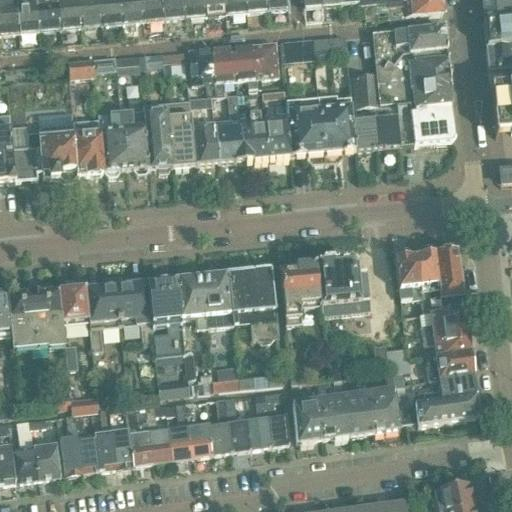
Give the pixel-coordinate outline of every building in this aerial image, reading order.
[(76,0),(56,2),(59,36),(79,34),(76,0)] [(97,0),(76,0),(79,34),(100,32),(97,0)] [(117,0),(97,0),(100,32),(121,30),(117,0)] [(139,0),(117,0),(121,30),(142,28),(139,0)] [(159,0),(139,0),(142,28),(162,26),(159,0)] [(180,0),(159,0),(162,26),(183,24),(180,0)] [(201,0),(180,0),(183,24),(204,23),(201,0)] [(222,0),(201,0),(204,23),(224,21),(222,0)] [(243,0),(222,0),(224,21),(245,19),(243,0)] [(264,0),(243,0),(245,19),(266,17),(264,0)] [(285,0),(264,0),(266,17),(287,15),(285,0)] [(300,0),(302,14),(320,12),(318,0),(300,0)] [(318,0),(320,12),(338,10),(337,0),(318,0)] [(337,0),(338,10),(356,8),(355,0),(337,0)] [(362,11),(374,10),(386,9),(439,4),(439,1),(438,0),(355,0),(356,8),(356,11),(362,11)] [(56,2),(35,4),(38,38),(59,36),(56,2)] [(479,6),(482,31),(511,28),(511,2),(482,5),(479,6)] [(35,4),(14,6),(17,40),(38,38),(35,4)] [(439,4),(386,9),(388,25),(441,20),(441,18),(440,18),(439,5),(439,4)] [(14,6),(0,7),(0,41),(17,40),(14,6)] [(374,10),(362,11),(364,27),(376,26),(374,10)] [(511,28),(482,31),(484,52),(511,49),(511,28)] [(371,40),(373,64),(444,57),(445,57),(445,51),(444,51),(442,32),(371,40)] [(329,63),(329,57),(328,44),(311,45),(313,64),(329,63)] [(310,46),(279,49),(280,62),(312,59),(310,46)] [(511,49),(484,52),(485,53),(487,77),(511,73),(511,49)] [(274,50),(252,52),(256,94),(260,94),(259,85),(277,84),(274,50)] [(252,52),(230,54),(234,88),(251,86),(252,95),(256,94),(252,52)] [(230,54),(209,56),(214,103),(228,101),(228,97),(222,97),(221,89),(234,88),(230,54)] [(203,91),(205,104),(210,103),(214,103),(209,56),(187,58),(190,92),(203,91)] [(384,113),(394,112),(408,110),(409,116),(450,113),(444,57),(373,64),(379,114),(384,113)] [(183,59),(172,60),(173,70),(183,69),(183,59)] [(115,72),(138,70),(137,63),(137,62),(114,64),(115,72)] [(149,62),(137,63),(138,70),(139,76),(150,75),(149,62)] [(108,65),(91,67),(92,76),(92,80),(115,78),(115,74),(115,72),(114,64),(108,65)] [(92,80),(92,76),(91,67),(66,69),(68,86),(93,84),(92,80)] [(378,113),(375,81),(351,84),(354,115),(378,113)] [(511,91),(491,93),(491,92),(489,92),(493,132),(494,143),(496,143),(495,141),(511,139),(511,91)] [(229,129),(213,130),(217,170),(233,168),(233,169),(242,168),(236,111),(235,103),(226,104),(229,129)] [(335,103),(317,104),(323,171),(336,170),(336,169),(340,165),(341,165),(340,159),(354,158),(351,124),(350,110),(336,111),(335,103)] [(210,104),(188,106),(189,115),(211,114),(210,104)] [(285,107),(286,117),(290,163),(293,163),(293,162),(304,161),(304,162),(305,162),(305,168),(306,169),(310,172),(323,171),(317,104),(285,107)] [(188,108),(166,110),(171,174),(194,172),(191,136),(191,132),(190,132),(188,108)] [(166,110),(142,112),(143,118),(144,126),(148,176),(155,175),(158,178),(168,177),(169,174),(171,174),(166,110)] [(244,110),(236,111),(242,168),(251,168),(251,167),(266,166),(262,126),(248,127),(244,110)] [(408,110),(394,112),(398,153),(412,152),(412,153),(415,152),(416,156),(434,154),(434,150),(450,149),(450,147),(452,144),(454,144),(450,113),(409,116),(408,110)] [(384,117),(373,118),(376,155),(383,155),(384,157),(387,160),(393,159),(396,157),(396,154),(399,153),(398,153),(394,112),(384,113),(384,117)] [(262,119),(262,126),(266,166),(290,163),(286,117),(262,119)] [(143,118),(120,119),(125,178),(132,177),(136,182),(144,181),(147,176),(148,176),(144,126),(143,118)] [(361,123),(351,124),(354,158),(376,155),(373,118),(361,119),(361,123)] [(120,119),(97,121),(97,126),(98,139),(102,180),(107,184),(115,183),(119,179),(125,178),(120,119)] [(8,121),(0,122),(0,188),(14,187),(11,156),(9,134),(8,121)] [(97,126),(72,129),(72,136),(76,182),(102,180),(98,139),(97,126)] [(191,136),(194,172),(217,170),(213,130),(191,132),(191,136)] [(27,155),(11,156),(14,187),(36,185),(35,178),(41,177),(42,184),(58,184),(62,187),(73,186),(76,183),(76,182),(72,136),(39,139),(26,140),(27,155)] [(511,188),(511,175),(499,177),(500,190),(511,188)] [(422,320),(462,314),(459,288),(454,258),(452,258),(451,253),(448,250),(436,252),(433,256),(434,256),(435,256),(436,260),(433,260),(439,303),(420,306),(422,320)] [(435,256),(434,256),(433,256),(429,253),(420,254),(417,258),(418,263),(413,264),(420,306),(439,303),(433,260),(436,260),(435,256)] [(412,307),(420,306),(413,264),(409,264),(409,259),(408,259),(405,256),(395,257),(393,261),(399,305),(411,304),(412,307)] [(320,266),(316,271),(316,272),(321,323),(322,323),(368,318),(364,277),(356,278),(355,272),(358,269),(352,265),(350,268),(336,269),(330,265),(320,266)] [(298,315),(318,313),(313,271),(310,271),(310,270),(309,269),(309,268),(308,267),(306,267),(305,266),(304,266),(303,266),(302,266),(301,267),(300,268),(299,269),(299,270),(298,271),(298,272),(298,273),(278,275),(284,333),(291,332),(290,325),(299,324),(298,315)] [(252,278),(227,280),(233,331),(251,329),(253,348),(257,348),(262,352),(270,351),(274,346),(277,346),(270,275),(265,271),(256,271),(256,272),(252,277),(252,278)] [(226,281),(201,283),(206,335),(231,332),(226,281)] [(206,335),(201,283),(175,285),(179,325),(194,323),(195,336),(206,335)] [(175,285),(146,288),(151,336),(165,334),(166,341),(152,343),(152,352),(154,365),(183,362),(179,325),(175,285)] [(118,291),(115,291),(119,333),(139,331),(141,353),(152,352),(152,343),(151,336),(146,288),(132,289),(129,287),(120,288),(118,291)] [(98,293),(84,294),(91,358),(102,357),(100,335),(119,333),(115,291),(112,292),(109,289),(100,290),(98,293)] [(69,296),(58,297),(61,332),(87,329),(83,295),(81,295),(78,293),(71,293),(69,296)] [(9,302),(6,302),(10,342),(11,356),(45,353),(46,354),(64,353),(61,332),(58,297),(55,297),(54,296),(52,295),(50,295),(49,295),(47,295),(45,296),(43,297),(42,298),(25,300),(25,299),(9,301),(9,302)] [(0,343),(10,342),(6,302),(3,302),(2,299),(0,299),(0,343)] [(421,341),(465,335),(462,314),(422,320),(418,321),(421,341)] [(435,362),(468,357),(468,354),(465,335),(421,341),(422,352),(434,350),(435,362)] [(73,352),(64,353),(66,377),(76,376),(73,352)] [(391,380),(401,379),(409,378),(405,354),(385,357),(388,381),(391,380)] [(438,386),(472,381),(468,357),(435,362),(434,362),(433,363),(424,364),(427,388),(438,386)] [(191,364),(184,365),(187,385),(193,384),(191,364)] [(310,370),(288,372),(290,390),(312,388),(310,370)] [(402,391),(401,379),(391,380),(393,393),(402,391)] [(280,380),(237,385),(238,395),(242,395),(282,391),(280,380)] [(380,401),(368,403),(373,440),(399,436),(398,430),(395,413),(393,393),(391,380),(388,381),(384,381),(386,395),(380,396),(380,401)] [(440,407),(475,401),(472,381),(438,386),(440,407)] [(236,386),(211,388),(212,398),(238,395),(237,385),(236,385),(236,386)] [(329,409),(317,410),(322,447),(347,443),(341,402),(340,385),(333,386),(335,403),(328,404),(329,409)] [(212,398),(211,388),(195,390),(196,400),(212,398)] [(187,400),(186,389),(171,390),(173,402),(187,400)] [(157,392),(156,392),(158,404),(173,402),(171,390),(157,392)] [(405,412),(402,391),(393,393),(395,413),(405,412)] [(105,394),(96,395),(98,416),(108,415),(105,394)] [(148,405),(147,395),(129,397),(130,407),(148,405)] [(271,400),(262,401),(269,454),(288,452),(284,422),(274,424),(271,400)] [(355,400),(341,402),(347,443),(373,440),(368,403),(355,405),(355,400)] [(257,426),(246,427),(250,457),(269,454),(262,401),(254,402),(257,426)] [(395,413),(398,430),(416,428),(417,433),(473,425),(473,426),(478,420),(477,420),(475,408),(476,408),(475,401),(440,407),(405,412),(395,413)] [(67,404),(52,406),(53,417),(68,415),(67,404)] [(94,404),(68,407),(70,418),(70,422),(96,419),(94,404)] [(233,404),(224,405),(231,459),(250,457),(246,427),(236,429),(233,404)] [(218,427),(208,428),(213,462),(231,459),(224,405),(218,406),(219,414),(216,414),(218,427)] [(322,447),(317,410),(304,412),(304,407),(291,409),(295,450),(322,447)] [(187,409),(168,412),(170,422),(176,421),(178,435),(171,436),(176,467),(194,465),(187,409)] [(192,409),(187,409),(194,465),(213,462),(208,428),(207,422),(201,422),(202,431),(195,432),(192,409)] [(168,412),(144,415),(151,470),(176,467),(171,436),(156,438),(154,423),(166,421),(166,422),(170,422),(168,412)] [(138,440),(128,442),(132,473),(151,470),(144,415),(135,416),(138,440)] [(102,441),(93,442),(98,478),(115,476),(107,422),(107,418),(99,419),(100,426),(102,441)] [(81,421),(73,423),(81,480),(98,478),(93,442),(84,443),(81,421)] [(121,421),(107,422),(115,476),(132,473),(128,442),(127,437),(118,438),(117,428),(121,427),(121,421)] [(81,480),(73,423),(65,424),(68,445),(59,446),(64,483),(81,480)] [(44,426),(28,428),(37,486),(59,483),(55,450),(32,453),(30,436),(45,434),(44,426)] [(20,455),(10,456),(14,490),(37,486),(28,428),(15,429),(17,443),(18,443),(20,455)] [(7,429),(0,430),(0,491),(14,490),(10,456),(9,452),(0,453),(0,452),(0,441),(8,440),(7,429)] [(434,511),(471,511),(467,490),(451,493),(447,493),(442,494),(438,496),(432,497),(434,511)]
